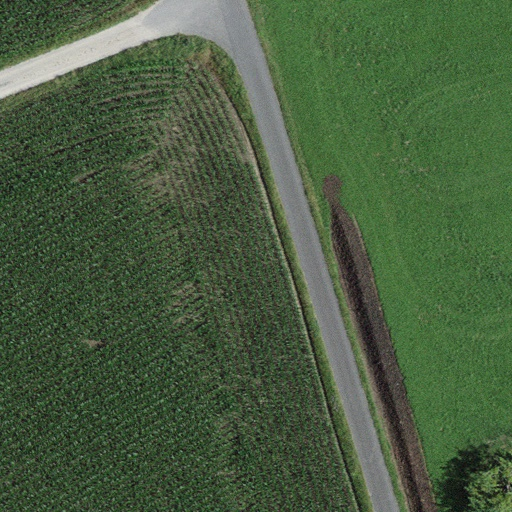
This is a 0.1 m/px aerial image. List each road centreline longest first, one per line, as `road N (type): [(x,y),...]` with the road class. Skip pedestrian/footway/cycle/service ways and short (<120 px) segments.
road 1 (unclassified): [(382,511),(226,0)]
road 2 (unclassified): [(210,0),(82,49)]
